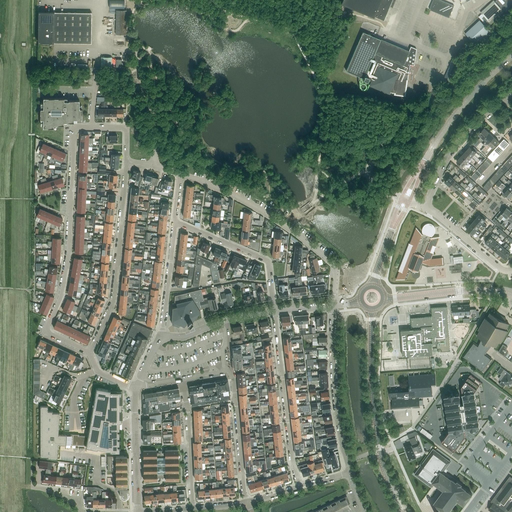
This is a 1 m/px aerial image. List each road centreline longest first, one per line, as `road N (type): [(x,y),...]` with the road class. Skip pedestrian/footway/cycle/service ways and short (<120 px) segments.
road 1 (residential): [(126,161),(126,127),(72,132),(67,256),(46,329),(88,353)]
road 2 (unclassified): [(401,198),(373,183),(370,166),(397,122),(432,93),(466,11),(486,0)]
road 3 (residential): [(333,305),(336,268),(308,242),(239,198),(181,174)]
road 4 (secondary): [(404,511),(380,456),(371,309)]
road 5 (residential): [(88,353),(112,299),(126,161)]
road 6 (residential): [(273,310),(299,486)]
road 7 (residential): [(349,472),(337,420),(333,305)]
road 8 (residential): [(273,310),(267,261),(174,222)]
road 9 (secondary): [(419,170),(458,109),(511,56)]
road 10 (residential): [(423,208),(449,153),(511,95)]
road 11 (residential): [(246,502),(233,378),(223,368)]
road 12 (residential): [(466,511),(489,481),(467,464),(511,407)]
road 13 (residential): [(182,379),(192,508)]
road 14 (residential): [(383,298),(459,290),(511,295)]
road 15 (unclassified): [(137,511),(137,387)]
road 16 (unclassified): [(152,165),(157,131),(139,68),(125,49)]
